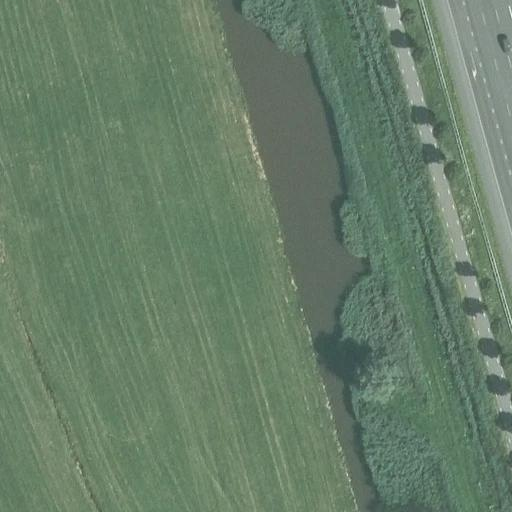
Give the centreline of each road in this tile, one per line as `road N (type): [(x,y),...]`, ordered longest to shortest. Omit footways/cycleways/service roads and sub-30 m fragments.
road 1 (track): [(322,0),(473,511)]
road 2 (unclassified): [(511,433),(386,0)]
